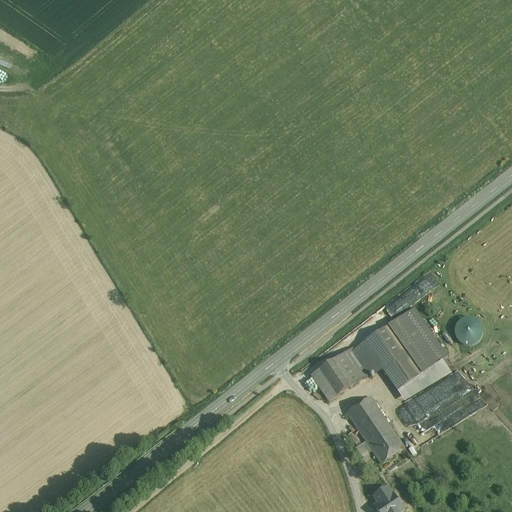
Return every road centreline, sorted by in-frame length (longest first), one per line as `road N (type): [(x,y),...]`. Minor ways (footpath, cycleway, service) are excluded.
road 1 (tertiary): [(274,362),(511,175)]
road 2 (unknown): [(349,320),(395,368),(496,511)]
road 3 (tertiary): [(89,511),(274,362)]
road 4 (unclassified): [(274,362),(325,416),(360,511)]
